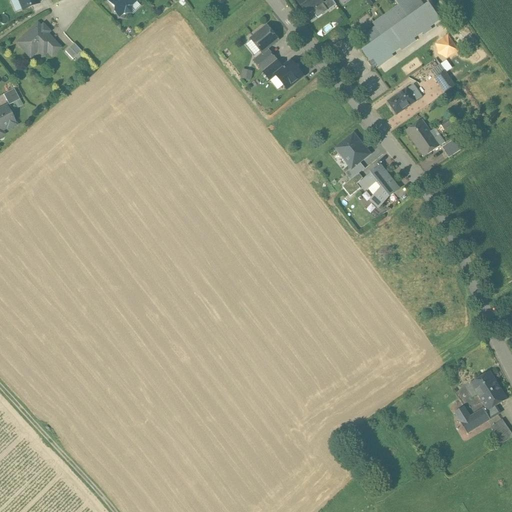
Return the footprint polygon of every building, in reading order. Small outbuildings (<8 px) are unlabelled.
[(19,0),(24,10),(39,4),(37,0),(19,0)] [(134,0),(107,0),(114,8),(114,12),(130,13),(131,6),(136,1),(134,0)] [(322,0),(297,0),(296,1),(306,15),(312,11),(318,19),(327,12),(322,4),(324,3),(322,0)] [(336,5),(332,0),(322,0),(324,3),(322,4),(327,12),(336,5)] [(418,0),(395,0),(400,6),(374,24),(376,28),(372,31),(374,35),(368,39),(372,44),(373,45),(379,40),(390,55),(391,54),(400,48),(402,50),(415,40),(413,38),(422,32),(424,34),(431,29),(430,27),(440,19),(429,4),(421,9),(418,5),(421,3),(418,0)] [(60,48),(37,25),(18,44),(30,57),(40,48),(45,48),(52,56),(60,48)] [(267,27),(252,39),(263,54),(264,55),(269,51),(269,48),(278,41),(267,27)] [(458,51),(448,36),(437,44),(447,58),(458,51)] [(373,45),(372,44),(363,51),(370,61),(373,58),(379,66),(392,57),(391,54),(390,55),(379,40),(373,45)] [(74,44),(65,52),(73,60),(81,52),(74,44)] [(269,51),(264,55),(263,54),(254,61),(263,72),(277,61),(269,51)] [(277,61),(263,72),(270,80),(277,74),(283,69),(277,61)] [(283,69),(277,74),(280,78),(279,79),(284,85),(285,84),(289,88),(303,76),(299,71),(299,67),(296,67),(292,62),(283,69)] [(445,72),(435,79),(446,93),(456,86),(445,72)] [(414,85),(388,102),(397,115),(416,102),(422,97),(414,85)] [(14,89),(3,95),(9,105),(20,100),(14,89)] [(7,106),(0,109),(0,131),(7,128),(8,129),(16,125),(13,118),(14,116),(12,112),(10,112),(7,106)] [(450,118),(440,125),(444,129),(454,123),(450,118)] [(435,139),(422,120),(406,132),(424,157),(445,143),(440,135),(435,139)] [(360,163),(370,155),(354,134),(336,149),(352,169),(360,163)] [(453,140),(442,148),(449,159),(461,151),(453,140)] [(352,169),(350,171),(355,177),(357,176),(365,169),(360,163),(352,169)] [(390,197),(399,190),(381,167),(372,174),(373,175),(361,185),(366,192),(369,190),(375,197),(381,204),(389,195),(390,197)] [(351,180),(355,177),(350,171),(350,170),(346,174),(351,180)] [(361,181),(357,176),(355,177),(351,180),(343,187),(350,197),(360,189),(357,184),(361,181)] [(381,204),(375,197),(371,201),(378,207),(381,204)] [(490,372),(471,384),(466,387),(472,397),(477,394),(488,411),(507,399),(490,372)] [(467,435),(489,422),(482,410),(470,418),(464,408),(454,414),(467,435)] [(511,433),(502,420),(491,427),(503,444),(511,437),(511,433)]
